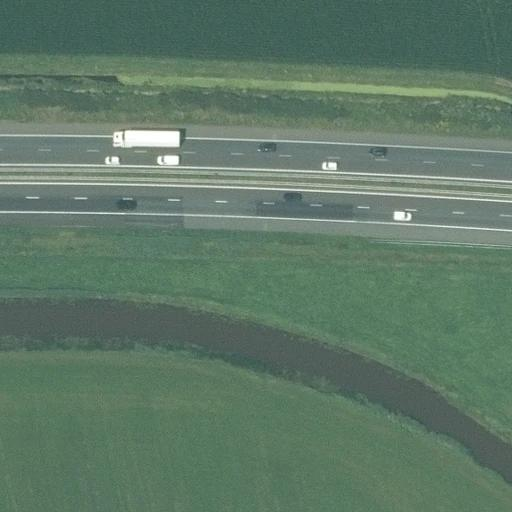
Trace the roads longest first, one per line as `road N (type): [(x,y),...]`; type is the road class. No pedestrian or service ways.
road 1 (motorway): [(0,197),(511,216)]
road 2 (motorway): [(511,167),(0,149)]
